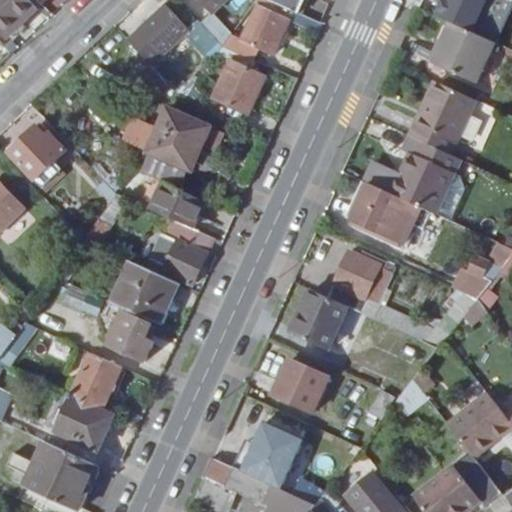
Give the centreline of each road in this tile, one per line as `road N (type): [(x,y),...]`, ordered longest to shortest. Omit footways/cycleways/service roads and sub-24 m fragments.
road 1 (tertiary): [(142,511),(376,0)]
road 2 (residential): [(110,0),(0,105)]
